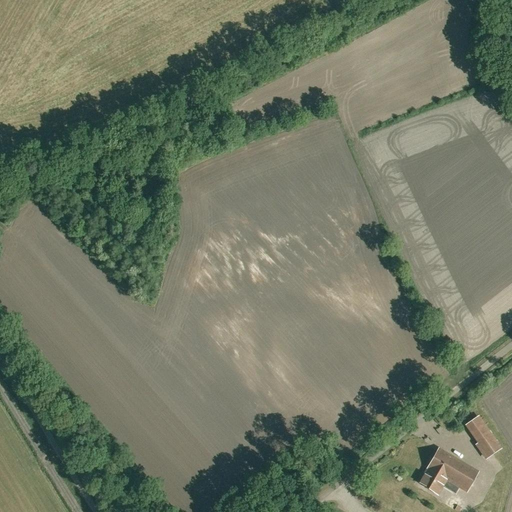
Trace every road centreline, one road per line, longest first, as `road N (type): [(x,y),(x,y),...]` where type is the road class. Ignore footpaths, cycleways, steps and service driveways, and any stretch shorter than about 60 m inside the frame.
road 1 (track): [(0,196),(401,0)]
road 2 (unclassified): [(300,511),(511,349)]
road 3 (track): [(95,511),(0,358)]
road 4 (track): [(49,172),(171,257)]
